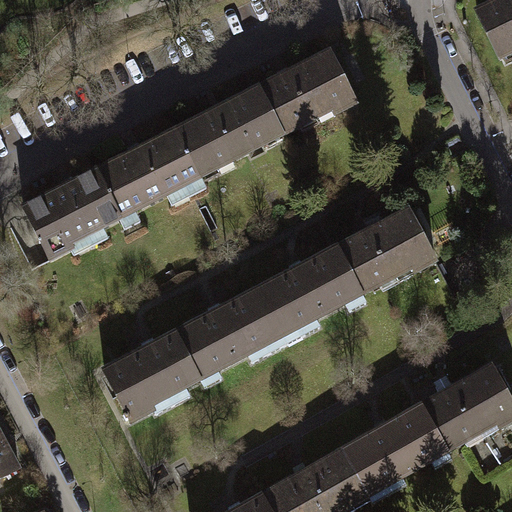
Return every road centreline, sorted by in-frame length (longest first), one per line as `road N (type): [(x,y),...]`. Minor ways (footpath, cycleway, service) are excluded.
road 1 (residential): [(341,0),(0,163)]
road 2 (residential): [(511,197),(428,37),(421,0)]
road 3 (residential): [(72,511),(0,375)]
